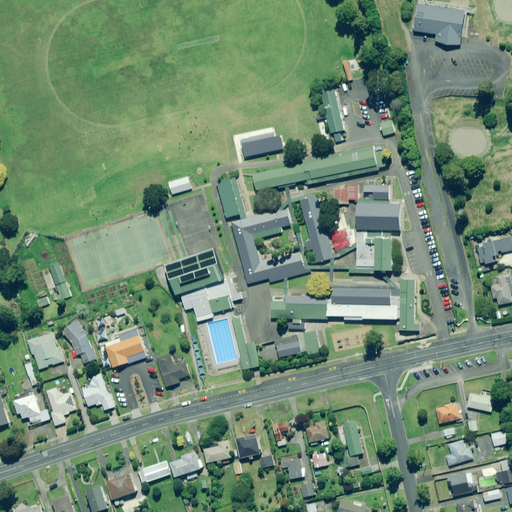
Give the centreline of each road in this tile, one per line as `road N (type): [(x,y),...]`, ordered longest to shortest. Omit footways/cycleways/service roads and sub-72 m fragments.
road 1 (secondary): [(0,473),(157,420),(382,365)]
road 2 (residential): [(415,511),(382,365)]
road 3 (secondary): [(382,365),(511,336)]
